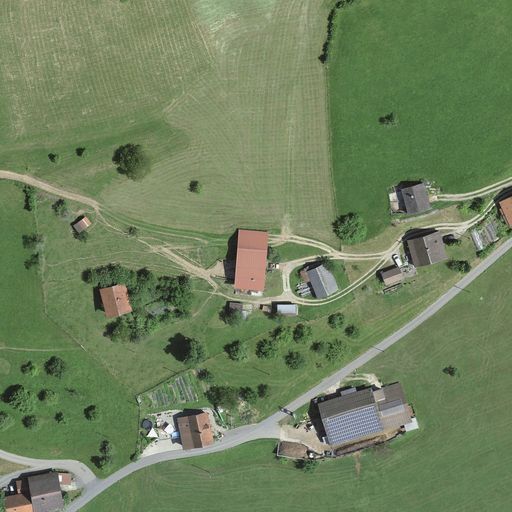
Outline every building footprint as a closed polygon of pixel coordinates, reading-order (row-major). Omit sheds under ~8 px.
[(432,184),(406,190),(411,214),(437,208),(432,184)] [(511,197),(500,203),(511,226),(511,197)] [(91,225),(86,217),(73,226),(78,233),(91,225)] [(443,232),(410,241),(418,269),(451,260),(443,232)] [(272,235),(243,233),(238,291),(268,293),(272,235)] [(330,264),(310,272),(322,301),(342,292),(330,264)] [(404,270),(387,275),(390,287),(408,282),(404,270)] [(130,285),(104,292),(111,320),(137,313),(130,285)] [(280,300),(280,310),(299,310),(299,301),(280,300)] [(376,387),(322,405),(336,445),(413,419),(401,385),(378,393),(376,387)] [(212,414),(180,420),(186,450),(218,444),(212,414)] [(21,497),(7,500),(9,511),(35,511),(66,506),(63,487),(73,488),(75,475),(61,473),(18,482),(21,497)]
